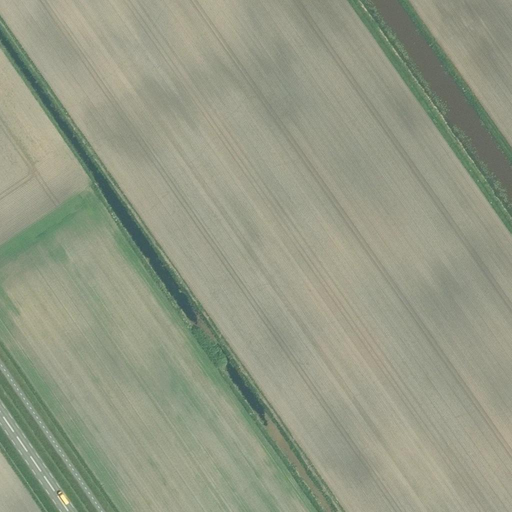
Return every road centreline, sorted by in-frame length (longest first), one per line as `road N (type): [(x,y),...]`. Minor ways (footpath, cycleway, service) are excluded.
road 1 (track): [(350,0),(511,231)]
road 2 (primary): [(68,511),(0,411)]
